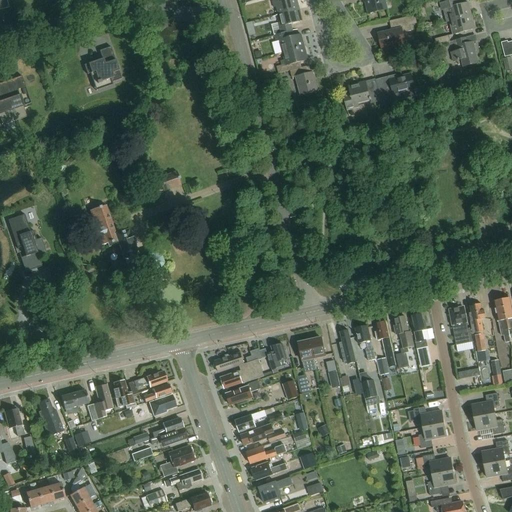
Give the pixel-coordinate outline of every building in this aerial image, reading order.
[(0,0),(0,9),(9,8),(6,0),(0,0)] [(279,15),(300,10),(297,0),(289,0),(285,1),(284,0),(272,0),(274,8),(277,7),(279,15)] [(369,15),(388,10),(385,0),(363,0),(364,3),(368,2),(369,9),(367,10),(369,15)] [(450,22),(472,16),(469,3),(458,6),(456,0),(442,4),(444,10),(447,10),(450,22)] [(274,32),(275,36),(289,32),(293,31),(291,25),(303,21),(300,10),(279,15),(281,23),(278,24),(280,30),(274,32)] [(454,35),(476,29),(472,16),(450,22),(454,35)] [(396,30),(379,34),(383,50),(398,47),(399,49),(407,47),(403,33),(412,31),(408,17),(394,21),(396,30)] [(283,53),(305,48),(302,35),(291,37),(289,32),(275,36),(277,42),(280,41),(283,53)] [(436,46),(451,42),(449,35),(435,39),(436,46)] [(464,67),(479,63),(473,42),(468,44),(467,38),(455,41),(457,51),(451,53),(453,63),(462,60),(464,67)] [(102,59),(84,65),(87,74),(90,74),(93,84),(110,78),(111,82),(122,79),(110,47),(99,51),(102,59)] [(279,74),(290,71),(299,69),(297,63),(308,60),(305,48),(283,53),(286,64),(277,66),(279,74)] [(301,96),(318,92),(313,72),(309,74),(307,67),(299,69),(290,71),(292,78),(296,77),(301,96)] [(376,80),(382,101),(383,104),(417,95),(411,74),(392,79),(392,76),(376,80)] [(0,101),(0,119),(2,125),(27,117),(17,89),(25,87),(22,76),(5,81),(9,92),(7,92),(1,94),(3,100),(0,101)] [(371,104),(382,101),(376,80),(349,87),(351,95),(344,96),(347,110),(359,107),(358,103),(370,100),(371,104)] [(176,171),(153,179),(158,194),(181,186),(176,171)] [(351,209),(353,199),(350,199),(351,190),(347,190),(344,208),(351,209)] [(106,205),(90,211),(102,245),(108,243),(109,247),(118,244),(124,260),(125,259),(128,263),(138,259),(137,255),(138,255),(130,230),(116,234),(106,205)] [(15,228),(11,230),(17,249),(23,247),(26,257),(20,259),(25,272),(42,266),(38,255),(37,253),(33,241),(30,232),(29,227),(25,215),(13,219),(12,219),(15,228)] [(36,240),(33,241),(37,253),(38,255),(46,253),(41,238),(36,240)] [(161,258),(155,255),(149,257),(147,263),(148,268),(154,270),(160,268),(162,263),(161,258)] [(511,324),(511,319),(511,318),(511,309),(511,310),(509,298),(502,300),(503,301),(508,330),(511,328),(511,324)] [(510,338),(508,330),(503,301),(502,300),(495,301),(497,312),(496,313),(498,322),(500,336),(503,336),(505,343),(510,342),(510,338)] [(472,334),(475,333),(478,332),(479,334),(474,335),(477,352),(486,351),(483,332),(480,320),(486,319),(484,311),(482,311),(481,304),(477,305),(475,304),(471,305),(471,306),(470,306),(471,313),(469,314),(471,322),(470,322),(472,334)] [(468,329),(467,326),(464,307),(457,309),(455,307),(453,308),(452,310),(450,310),(454,332),(456,345),(472,342),(470,329),(468,329)] [(421,314),(417,315),(415,314),(413,315),(412,316),(411,317),(419,361),(430,359),(428,348),(427,348),(426,341),(423,341),(421,331),(426,330),(425,321),(423,322),(421,314)] [(400,334),(402,344),(403,349),(401,350),(402,354),(396,355),(399,369),(409,367),(406,353),(409,353),(408,348),(414,347),(411,332),(408,333),(404,317),(394,319),(396,326),(394,326),(396,335),(400,334)] [(395,366),(393,359),(391,348),(386,322),(384,323),(382,321),(381,322),(380,324),(375,325),(377,332),(375,332),(377,341),(382,340),(384,350),(386,360),(388,368),(395,366)] [(372,343),(371,344),(367,327),(361,328),(359,327),(357,327),(356,329),(355,329),(358,344),(366,342),(368,349),(366,350),(368,361),(376,359),(373,348),(372,343)] [(344,363),(347,362),(348,364),(355,362),(348,331),(347,331),(345,330),(343,330),(342,332),(340,333),(342,343),(340,343),(342,352),(344,363)] [(314,358),(326,356),(322,339),(310,341),(314,358)] [(315,363),(314,358),(310,341),(298,344),(302,361),(305,360),(307,369),(311,368),(310,364),(315,363)] [(268,357),(274,374),(279,373),(277,369),(287,365),(286,360),(289,359),(287,351),(285,352),(282,344),(272,348),(273,353),(267,355),(266,350),(260,351),(262,359),(268,357)] [(262,359),(260,351),(259,350),(251,352),(252,357),(246,358),(248,364),(259,360),(262,359)] [(219,373),(244,365),(242,359),(239,360),(238,357),(231,359),(231,357),(229,357),(228,356),(224,357),(224,359),(215,362),(215,363),(214,365),(215,367),(217,368),(219,373)] [(388,374),(384,358),(378,359),(381,376),(388,374)] [(248,364),(239,366),(241,371),(220,378),(224,389),(242,383),(264,376),(263,374),(259,360),(248,364)] [(501,375),(502,375),(499,360),(491,362),(494,377),(492,377),(494,386),(503,385),(501,375)] [(511,374),(511,370),(502,372),(504,383),(511,381),(511,374)] [(150,387),(167,381),(163,371),(128,383),(132,393),(138,391),(136,387),(148,383),(150,387)] [(332,389),(340,387),(337,372),(328,374),(332,389)] [(367,372),(359,374),(365,398),(377,395),(374,380),(369,381),(367,372)] [(467,372),(458,373),(459,380),(468,378),(467,372)] [(301,394),(310,392),(306,375),(297,377),(301,394)] [(387,390),(395,389),(393,377),(385,378),(387,390)] [(126,408),(136,406),(131,392),(127,393),(124,380),(114,383),(115,389),(113,390),(118,407),(125,405),(126,408)] [(292,380),(282,384),(287,400),(298,396),(292,380)] [(238,405),(247,402),(246,400),(253,398),(251,393),(261,389),(258,381),(248,385),(248,387),(226,395),(226,396),(226,398),(227,401),(228,402),(230,406),(237,403),(238,405)] [(170,392),(172,390),(171,387),(169,386),(168,384),(153,390),(155,393),(144,397),(146,401),(171,393),(170,392)] [(94,405),(99,419),(106,417),(104,409),(112,407),(107,385),(95,388),(99,403),(94,405)] [(78,412),(80,411),(79,407),(82,407),(81,404),(89,402),(85,390),(73,393),(78,412)] [(73,413),(78,412),(73,393),(61,396),(64,409),(71,407),(73,413)] [(474,418),(495,414),(494,408),(500,407),(497,394),(486,396),(487,403),(472,406),(474,418)] [(149,403),(153,412),(154,416),(166,412),(165,410),(175,406),(171,395),(149,403)] [(38,403),(42,412),(43,414),(41,414),(44,422),(43,423),(48,436),(63,431),(55,409),(53,410),(49,399),(38,403)] [(92,421),(99,419),(94,405),(88,407),(92,421)] [(427,415),(426,412),(425,407),(413,410),(416,423),(422,422),(423,428),(444,424),(442,412),(427,415)] [(5,411),(6,412),(9,428),(15,427),(18,436),(24,435),(21,425),(22,425),(21,419),(19,418),(17,409),(5,411)] [(131,410),(124,412),(126,418),(133,416),(131,410)] [(254,421),(266,417),(264,411),(235,421),(237,427),(236,428),(237,431),(239,432),(240,433),(256,427),(254,421)] [(281,412),(269,417),(271,422),(283,418),(281,412)] [(296,415),(300,431),(308,429),(304,413),(296,415)] [(495,414),(474,418),(477,431),(492,428),(493,435),(505,433),(502,420),(497,421),(495,414)] [(154,437),(154,438),(158,437),(159,436),(183,428),(179,418),(162,424),(164,429),(152,433),(154,437)] [(70,430),(75,428),(73,422),(67,424),(70,430)] [(444,424),(423,428),(424,435),(418,436),(421,449),(433,447),(431,440),(446,437),(444,424)] [(267,434),(267,433),(273,431),(271,425),(263,428),(241,436),(244,446),(251,443),(254,444),(267,440),(265,435),(267,434)] [(327,426),(319,430),(322,438),(330,434),(327,426)] [(151,445),(159,442),(161,447),(186,438),(183,428),(159,436),(158,437),(154,438),(150,440),(151,445)] [(87,431),(74,436),(78,447),(91,443),(87,431)] [(268,436),(271,442),(286,437),(284,431),(268,436)] [(295,443),(307,439),(305,431),(292,435),(295,443)] [(148,441),(149,440),(147,433),(133,438),(135,445),(144,442),(148,441)] [(30,436),(23,438),(27,452),(33,450),(30,436)] [(380,442),(377,443),(376,436),(372,437),(375,447),(393,441),(392,440),(382,442),(382,441),(380,441),(380,442)] [(72,438),(65,441),(69,452),(76,450),(72,438)] [(0,439),(0,452),(3,451),(6,464),(17,460),(8,442),(1,444),(0,441),(0,439)] [(484,465),(505,461),(504,455),(510,454),(507,440),(496,443),(497,450),(482,453),(484,465)] [(277,456),(286,452),(284,445),(276,448),(275,450),(265,453),(263,447),(246,453),(251,465),(269,459),(277,456)] [(344,445),(337,448),(339,455),(347,453),(344,445)] [(176,466),(194,460),(189,446),(168,453),(171,462),(160,466),(164,477),(178,472),(176,466)] [(133,461),(152,454),(150,447),(131,453),(133,461)] [(378,452),(367,455),(369,461),(379,457),(378,452)] [(316,466),(312,453),(300,458),(304,470),(316,466)] [(432,475),(453,471),(451,459),(436,462),(434,455),(422,457),(425,470),(431,469),(432,475)] [(409,457),(401,459),(402,466),(410,464),(409,457)] [(484,465),(487,478),(501,475),(502,482),(511,480),(511,466),(507,468),(505,461),(484,465)] [(257,481),(283,472),(288,470),(286,464),(270,469),(268,463),(252,469),(257,481)] [(81,468),(72,484),(73,486),(78,483),(87,478),(81,468)] [(200,477),(201,475),(200,472),(199,472),(198,470),(162,482),(164,487),(175,484),(178,491),(185,488),(186,489),(188,488),(189,487),(191,486),(190,483),(201,479),(200,477)] [(72,471),(63,474),(65,481),(74,478),(72,471)] [(453,471),(432,475),(433,482),(428,483),(430,496),(442,494),(440,487),(456,484),(453,471)] [(10,473),(5,476),(10,486),(15,484),(10,473)] [(278,491),(293,485),(290,478),(259,489),(262,498),(261,499),(262,502),(264,503),(264,504),(281,498),(278,491)] [(149,483),(143,485),(145,491),(151,489),(149,483)] [(53,501),(65,498),(61,484),(49,487),(53,501)] [(90,484),(70,496),(76,506),(89,499),(96,495),(90,484)] [(313,486),(301,490),(304,498),(315,494),(313,486)] [(42,504),(53,501),(49,487),(38,490),(42,504)] [(511,511),(511,487),(500,490),(503,500),(511,497),(511,507),(510,511),(511,511)] [(30,507),(42,504),(38,490),(26,493),(30,507)] [(145,497),(149,508),(166,501),(162,490),(145,496),(145,497)] [(209,503),(211,503),(209,498),(208,499),(206,493),(175,504),(178,511),(193,506),(194,511),(196,511),(201,510),(201,509),(210,505),(209,503)] [(417,494),(409,495),(411,503),(418,501),(417,494)] [(89,499),(76,506),(79,511),(90,511),(95,509),(95,508),(93,505),(89,499)] [(447,505),(446,499),(431,502),(432,508),(436,507),(436,511),(437,511),(443,511),(442,511),(464,511),(463,502),(447,505)]
